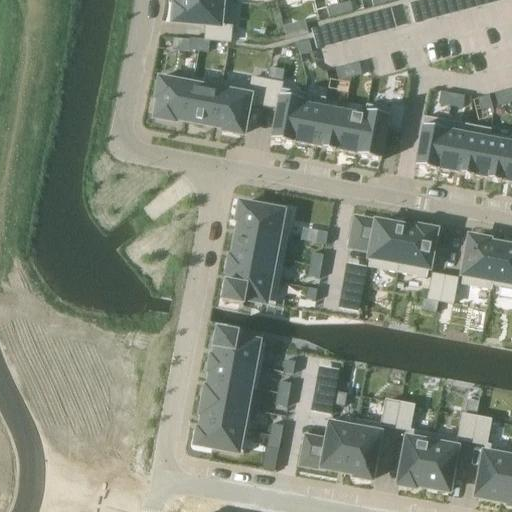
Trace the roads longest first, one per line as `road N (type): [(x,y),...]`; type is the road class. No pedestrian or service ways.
road 1 (residential): [(219,170),(160,477)]
road 2 (residential): [(219,170),(511,219)]
road 3 (unknown): [(316,183),(331,287),(511,341)]
road 4 (residential): [(138,0),(125,149),(219,170)]
road 5 (residential): [(160,477),(340,511)]
